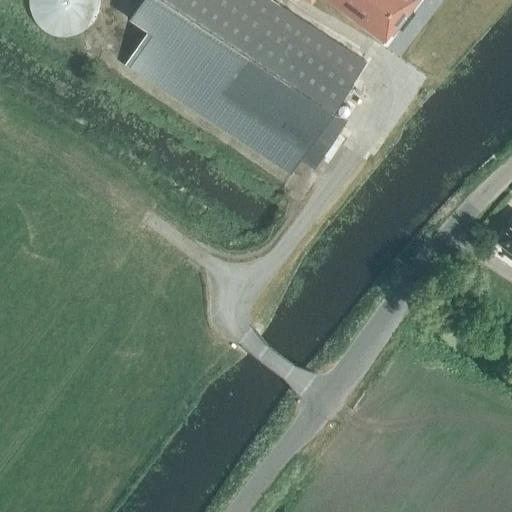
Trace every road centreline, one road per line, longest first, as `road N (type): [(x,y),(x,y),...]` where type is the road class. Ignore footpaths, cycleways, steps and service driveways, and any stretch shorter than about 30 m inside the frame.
road 1 (unclassified): [(235,511),(413,269),(511,166)]
road 2 (unknown): [(305,218),(112,75)]
